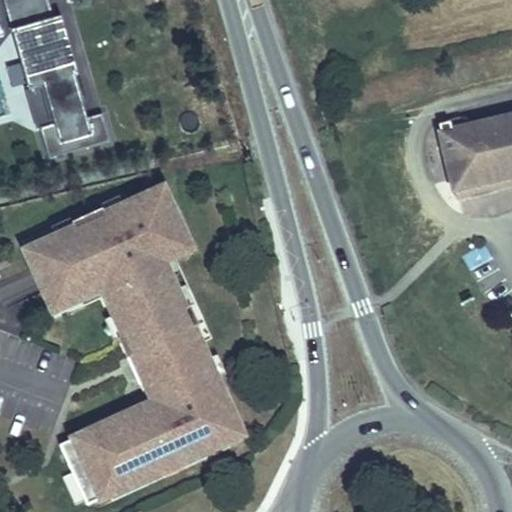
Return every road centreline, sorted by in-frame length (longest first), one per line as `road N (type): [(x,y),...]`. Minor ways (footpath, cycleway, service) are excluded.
road 1 (secondary): [(244,13),(313,330),(320,389),(312,463)]
road 2 (secondary): [(422,417),(399,391),(299,129),(244,13)]
road 3 (secondary): [(422,417),(372,418),(348,428),(312,463)]
